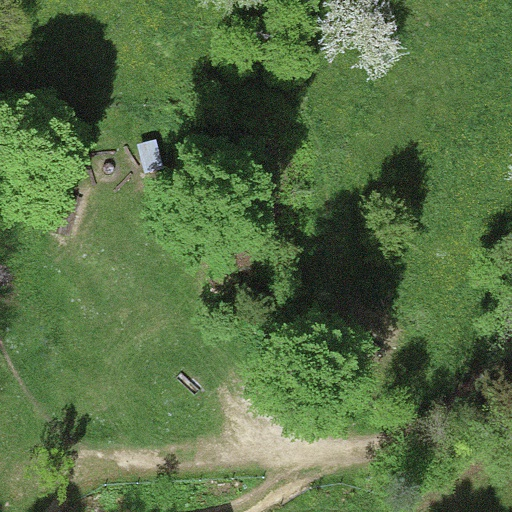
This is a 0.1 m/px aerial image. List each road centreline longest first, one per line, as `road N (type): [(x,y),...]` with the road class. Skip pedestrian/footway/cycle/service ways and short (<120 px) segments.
road 1 (track): [(181,421),(266,443),(364,443),(423,426),(511,367)]
road 2 (track): [(181,421),(12,347),(0,317)]
road 3 (track): [(181,421),(84,424),(55,432),(0,467)]
road 4 (track): [(0,165),(67,0)]
